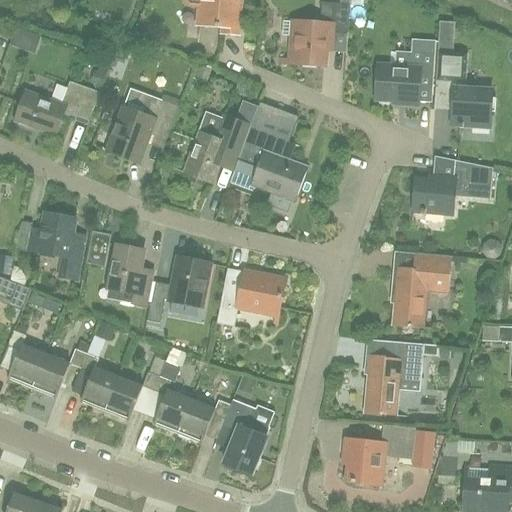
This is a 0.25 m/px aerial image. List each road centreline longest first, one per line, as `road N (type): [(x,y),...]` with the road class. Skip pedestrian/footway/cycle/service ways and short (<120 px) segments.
road 1 (residential): [(341,261),(144,212),(0,149)]
road 2 (residential): [(279,511),(341,261)]
road 3 (residential): [(228,511),(0,429)]
road 4 (residential): [(388,132),(251,73)]
road 5 (residential): [(341,261),(388,132)]
